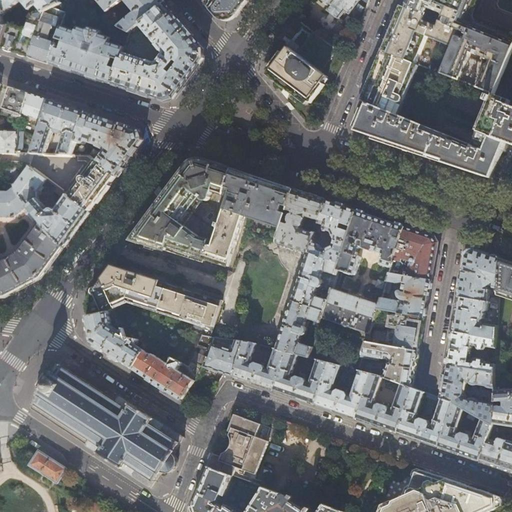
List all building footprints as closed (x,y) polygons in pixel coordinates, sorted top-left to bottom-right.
[(0,0),(0,6),(6,15),(21,2),(30,12),(36,7),(41,13),(44,12),(52,8),(62,3),(59,0),(0,0)] [(96,0),(107,12),(121,0),(125,0),(135,11),(118,26),(130,34),(140,25),(166,3),(163,0),(96,0)] [(205,0),(204,2),(217,17),(237,16),(245,6),(249,0),(205,0)] [(369,0),(321,0),(330,6),(328,11),(339,19),(345,11),(349,14),(359,0),(368,0),(369,0)] [(405,0),(402,7),(404,8),(405,7),(426,15),(429,8),(433,9),(434,7),(440,9),(442,4),(446,5),(445,7),(446,11),(448,11),(443,22),(460,29),(469,33),(470,33),(475,21),(472,15),(475,8),(478,0),(405,0)] [(166,3),(140,25),(165,54),(159,62),(154,63),(123,53),(121,60),(118,69),(113,85),(139,94),(164,102),(170,100),(176,98),(181,90),(200,66),(204,60),(204,48),(166,3)] [(6,15),(0,6),(0,47),(2,48),(9,25),(5,24),(3,17),(6,15)] [(404,8),(402,7),(401,6),(398,13),(397,12),(397,13),(398,13),(394,22),(393,21),(393,22),(394,22),(390,31),(389,30),(389,31),(390,32),(387,40),(385,39),(385,40),(386,41),(382,50),(417,63),(428,37),(453,47),(458,36),(460,29),(443,22),(441,21),(432,18),(426,15),(405,7),(404,8)] [(52,8),(44,12),(29,57),(35,59),(46,63),(51,64),(56,48),(59,40),(63,27),(68,14),(52,8)] [(44,12),(41,13),(32,15),(26,31),(25,31),(21,42),(19,42),(16,52),(23,55),(29,57),(44,12)] [(470,33),(469,33),(466,40),(458,36),(453,47),(442,73),(455,78),(460,80),(462,77),(463,77),(465,72),(464,71),(472,52),(492,60),(490,65),(488,65),(482,78),(481,78),(479,83),(480,84),(478,87),(495,94),(511,51),(511,35),(499,30),(499,29),(495,28),(492,27),(492,26),(491,27),(475,21),(470,33)] [(63,27),(59,40),(64,42),(62,50),(56,48),(51,64),(80,74),(113,85),(118,69),(112,66),(115,57),(121,60),(123,53),(126,47),(111,42),(112,38),(102,35),(103,31),(92,28),(92,25),(91,24),(88,30),(79,27),(77,31),(63,27)] [(18,28),(9,25),(2,48),(6,49),(16,52),(19,42),(21,42),(25,31),(18,28)] [(289,98),(301,107),(307,100),(310,102),(313,104),(331,79),(335,83),(346,56),(313,32),(306,41),(301,48),(292,41),(282,53),(269,71),(282,82),(294,91),(289,98)] [(418,64),(417,63),(382,50),(381,50),(371,74),(360,100),(367,103),(393,113),(398,102),(399,102),(400,102),(401,101),(401,98),(400,97),(404,86),(408,87),(418,64)] [(483,119),(472,144),(423,125),(393,113),(367,103),(363,112),(358,124),(356,131),(406,148),(430,156),(450,163),(458,165),(492,176),(506,140),(511,142),(511,51),(495,94),(478,87),(460,80),(455,78),(444,104),(483,119)] [(22,120),(30,94),(17,89),(10,87),(4,109),(5,109),(1,121),(0,122),(0,126),(8,129),(13,130),(17,119),(22,120)] [(37,96),(30,94),(22,120),(19,132),(25,132),(38,138),(50,100),(37,96)] [(70,107),(50,100),(38,138),(33,154),(47,154),(50,144),(55,146),(58,138),(53,136),(56,130),(59,129),(58,131),(59,132),(59,133),(61,134),(62,134),(64,134),(65,132),(65,131),(66,130),(68,133),(67,133),(61,151),(56,150),(54,155),(73,155),(77,142),(86,112),(70,107)] [(86,112),(77,142),(82,144),(85,143),(86,142),(86,141),(103,147),(103,146),(104,146),(106,147),(107,149),(98,161),(117,176),(133,156),(143,142),(142,136),(140,130),(116,122),(86,112)] [(25,132),(19,132),(0,131),(0,152),(33,154),(38,138),(25,132)] [(98,161),(90,156),(80,155),(80,160),(85,160),(90,164),(68,195),(90,212),(98,202),(117,176),(98,161)] [(191,163),(187,165),(183,171),(144,224),(132,240),(201,263),(203,259),(233,169),(213,163),(205,160),(200,160),(195,161),(191,163)] [(12,165),(0,164),(0,180),(2,181),(15,185),(17,193),(29,206),(32,210),(64,248),(74,234),(78,228),(90,212),(68,195),(63,191),(61,195),(66,198),(57,210),(55,209),(54,209),(52,209),(50,210),(40,199),(39,191),(48,179),(30,167),(29,166),(12,165)] [(266,180),(233,169),(203,259),(228,267),(246,218),(282,230),(284,224),(287,215),(281,214),(284,207),(289,208),(295,190),(266,180)] [(291,226),(284,224),(282,230),(278,244),(308,254),(309,255),(309,254),(313,243),(314,238),(316,233),(319,224),(327,200),(310,195),(295,190),(289,208),(288,212),(294,214),(295,216),(293,216),(292,217),(289,223),(290,224),(291,225),(291,226)] [(9,194),(0,192),(0,216),(15,219),(29,206),(17,193),(15,194),(9,194)] [(343,206),(327,200),(319,224),(325,226),(324,230),(325,231),(332,233),(335,241),(333,248),(330,249),(330,248),(326,249),(326,250),(321,249),(320,245),(313,243),(309,254),(340,264),(358,211),(343,206)] [(64,248),(32,210),(28,214),(35,223),(37,222),(42,223),(19,253),(2,261),(0,261),(0,296),(6,296),(41,278),(53,261),(64,248)] [(381,219),(358,211),(340,264),(339,268),(356,273),(362,255),(357,253),(360,244),(358,243),(360,238),(365,239),(364,247),(382,253),(378,264),(392,269),(398,250),(392,248),(395,239),(401,241),(406,227),(381,219)] [(422,232),(406,227),(401,241),(398,250),(392,269),(390,273),(432,280),(435,262),(439,242),(434,236),(422,232)] [(500,293),(502,258),(488,254),(474,249),(467,253),(463,278),(460,297),(490,303),(500,305),(500,296),(500,295),(497,294),(496,300),(492,299),(491,300),(490,300),(491,291),(489,288),(493,286),(495,289),(498,290),(498,293),(500,293)] [(340,264),(309,254),(309,255),(308,254),(301,276),(293,301),(325,311),(328,300),(316,297),(315,295),(317,289),(330,293),(333,287),(339,268),(340,264)] [(511,261),(502,258),(500,293),(500,295),(500,296),(511,299),(511,261)] [(102,279),(114,308),(126,333),(127,337),(139,340),(149,345),(190,367),(192,362),(202,341),(204,336),(209,337),(214,322),(222,301),(179,287),(143,275),(113,265),(107,273),(102,279)] [(429,299),(432,280),(390,273),(384,292),(389,293),(392,283),(398,284),(403,283),(402,293),(404,297),(403,298),(402,301),(405,303),(401,305),(399,303),(398,301),(382,298),(380,303),(378,311),(399,314),(425,317),(429,299)] [(102,314),(114,308),(102,279),(93,291),(85,303),(87,317),(102,314)] [(380,303),(333,287),(330,293),(328,300),(325,311),(323,317),(371,333),(378,311),(380,303)] [(488,312),(490,303),(460,297),(456,318),(454,332),(498,340),(498,339),(498,325),(487,324),(484,326),(484,328),(481,328),(483,324),(483,321),(485,319),(486,315),(485,313),(488,312)] [(323,317),(325,311),(293,301),(286,323),(277,348),(288,350),(300,354),(310,356),(314,344),(309,342),(308,344),(304,343),(305,341),(300,340),(302,334),(304,334),(306,333),(307,332),(308,331),(308,329),(308,327),(318,330),(323,317)] [(102,314),(87,317),(89,327),(92,342),(109,353),(134,369),(149,345),(139,340),(127,337),(126,333),(114,308),(102,314)] [(422,335),(425,317),(399,314),(396,331),(393,331),(392,336),(391,335),(389,343),(391,343),(390,347),(419,352),(422,335)] [(506,326),(498,325),(498,339),(505,339),(506,326)] [(496,374),(498,340),(454,332),(451,349),(448,365),(496,374)] [(214,337),(209,337),(204,336),(202,341),(212,345),(204,366),(228,375),(233,377),(245,342),(237,341),(233,350),(212,343),(214,337)] [(274,391),(288,350),(277,348),(276,348),(269,368),(267,368),(268,365),(265,364),(265,365),(257,362),(255,364),(251,362),(257,344),(245,342),(233,377),(260,386),(274,391)] [(416,372),(419,352),(390,347),(367,344),(358,370),(360,370),(362,371),(364,360),(370,361),(372,359),(373,361),(379,362),(381,361),(381,360),(385,361),(385,359),(389,360),(390,361),(391,363),(390,365),(389,365),(385,377),(401,383),(413,388),(416,372)] [(190,367),(149,345),(134,369),(156,384),(182,400),(185,396),(204,367),(192,362),(190,367)] [(293,375),(300,354),(288,350),(274,391),(297,398),(315,405),(330,362),(318,359),(311,382),(309,381),(310,379),(307,378),(299,376),(297,377),(293,375)] [(372,374),(362,371),(360,370),(352,396),(350,395),(350,393),(348,392),(340,390),(338,391),(334,390),(342,365),(330,362),(315,405),(338,412),(357,419),(372,374)] [(138,479),(151,488),(160,475),(161,476),(163,472),(168,473),(172,472),(175,470),(177,466),(178,462),(177,458),(175,455),(174,454),(177,451),(176,450),(185,437),(148,413),(118,394),(114,399),(59,364),(54,372),(52,371),(37,395),(38,396),(33,404),(65,425),(88,440),(85,445),(95,452),(138,479)] [(495,391),(496,374),(448,365),(445,383),(443,398),(454,402),(465,408),(470,411),(477,415),(483,418),(494,425),(494,423),(495,406),(495,403),(480,401),(479,400),(478,398),(477,397),(476,397),(474,397),(473,398),(472,399),(467,399),(465,396),(466,388),(469,388),(469,385),(467,385),(466,384),(468,381),(471,382),(472,383),(474,385),(476,385),(478,384),(486,386),(489,388),(491,388),(491,398),(495,399),(495,391)] [(384,377),(376,375),(372,374),(357,419),(377,426),(398,433),(413,388),(401,383),(393,410),(390,409),(391,406),(389,405),(389,406),(381,404),(379,405),(375,404),(384,377)] [(439,447),(454,402),(443,398),(434,424),(432,423),(433,421),(430,420),(422,417),(420,419),(416,418),(425,392),(413,388),(398,433),(419,440),(439,447)] [(511,389),(495,391),(495,399),(495,401),(503,402),(503,406),(495,406),(494,423),(511,426),(511,389)] [(457,431),(465,408),(454,402),(439,447),(460,454),(480,461),(490,434),(491,431),(493,428),(494,425),(483,418),(476,437),(473,436),(474,434),(471,433),(470,434),(463,431),(461,433),(457,431)] [(477,415),(470,411),(467,416),(474,420),(477,415)] [(277,441),(280,433),(271,429),(235,415),(229,432),(231,433),(230,436),(231,438),(232,440),(232,443),(232,446),(230,449),(228,452),(225,454),(223,455),(222,457),(219,463),(211,460),(208,467),(233,476),(259,486),(261,482),(262,482),(264,478),(263,478),(275,445),(279,446),(280,447),(281,443),(277,441)] [(494,436),(490,434),(480,461),(496,466),(511,471),(511,441),(501,437),(500,438),(499,439),(497,438),(496,441),(492,440),(494,436)] [(266,479),(279,446),(275,445),(263,478),(264,478),(266,479)] [(29,465),(58,484),(67,469),(39,450),(29,465)] [(219,463),(222,457),(214,454),(211,460),(219,463)] [(344,511),(324,504),(318,511),(309,511),(312,509),(310,508),(309,509),(307,511),(293,503),(294,501),(292,500),(294,498),(291,496),(290,498),(286,495),(283,496),(282,493),(281,494),(262,487),(261,490),(247,511),(236,511),(227,505),(225,508),(217,503),(217,501),(219,501),(221,494),(225,496),(233,476),(208,467),(198,490),(193,505),(194,511),(344,511)] [(490,511),(500,508),(498,497),(420,470),(414,473),(407,492),(394,499),(392,504),(385,508),(383,511),(490,511)]
